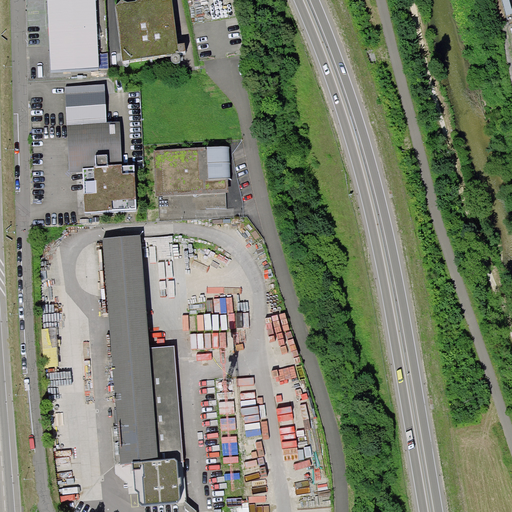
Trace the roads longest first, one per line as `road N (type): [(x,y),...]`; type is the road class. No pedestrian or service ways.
road 1 (unknown): [(133,511),(100,471),(74,239),(87,232),(210,230),(249,262),(265,349)]
road 2 (motorway): [(298,0),(372,226),(423,511)]
road 3 (motorway): [(438,511),(382,204),(314,0)]
road 4 (residential): [(49,511),(19,0)]
road 5 (residential): [(335,511),(336,447),(237,78),(221,58),(215,27)]
road 6 (unknown): [(213,511),(200,472),(195,383),(231,359)]
road 7 (unknown): [(265,349),(285,511)]
